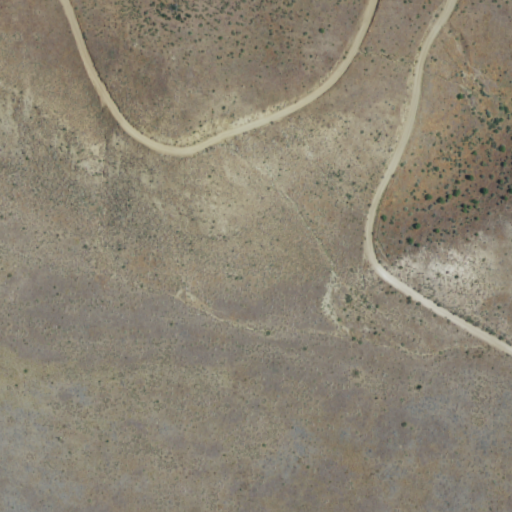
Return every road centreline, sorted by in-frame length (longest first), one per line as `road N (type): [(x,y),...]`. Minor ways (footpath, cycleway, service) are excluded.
road 1 (track): [(423,154),(424,52),(450,0),(361,36),(343,70),(299,106),(183,150),(136,134),(117,114),(65,0)]
road 2 (track): [(511,344),(395,264),(389,219),(423,154)]
